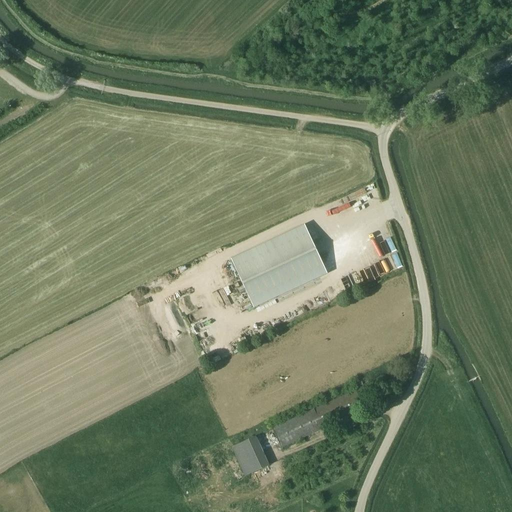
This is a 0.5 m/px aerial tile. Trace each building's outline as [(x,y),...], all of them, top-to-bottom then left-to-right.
[(340,198),(330,202),(334,214),(345,210),(340,198)] [(305,227),(232,261),(253,306),(326,273),(305,227)] [(396,255),(364,266),(369,280),(401,269),(396,255)] [(362,400),(368,397),(364,387),(273,427),(283,448),(367,410),(362,400)] [(256,437),(232,448),(222,452),(235,482),(249,475),(253,485),(259,482),(255,473),(269,466),(256,437)]
